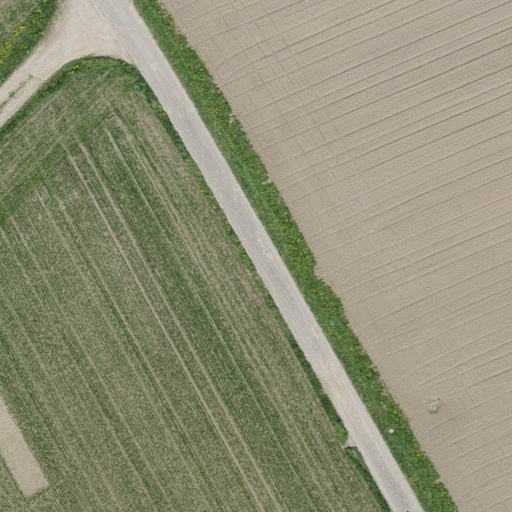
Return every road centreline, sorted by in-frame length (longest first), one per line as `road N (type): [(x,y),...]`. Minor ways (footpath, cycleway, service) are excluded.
road 1 (unclassified): [(402,511),(104,0)]
road 2 (track): [(108,7),(0,121)]
